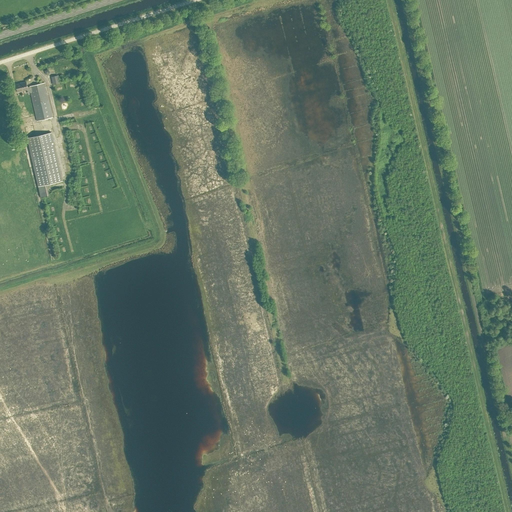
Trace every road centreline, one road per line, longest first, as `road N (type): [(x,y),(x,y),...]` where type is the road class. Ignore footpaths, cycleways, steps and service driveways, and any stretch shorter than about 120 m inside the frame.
road 1 (track): [(388,0),(508,511)]
road 2 (track): [(402,0),(500,416)]
road 3 (unclassified): [(197,0),(0,62)]
